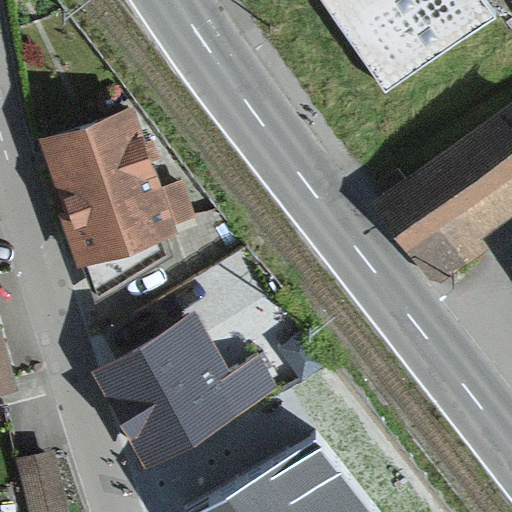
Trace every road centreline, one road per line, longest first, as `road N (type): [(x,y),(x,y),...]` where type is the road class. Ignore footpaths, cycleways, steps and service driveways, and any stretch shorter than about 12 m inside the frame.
road 1 (primary): [(511,442),(171,0)]
road 2 (residential): [(0,119),(120,511)]
